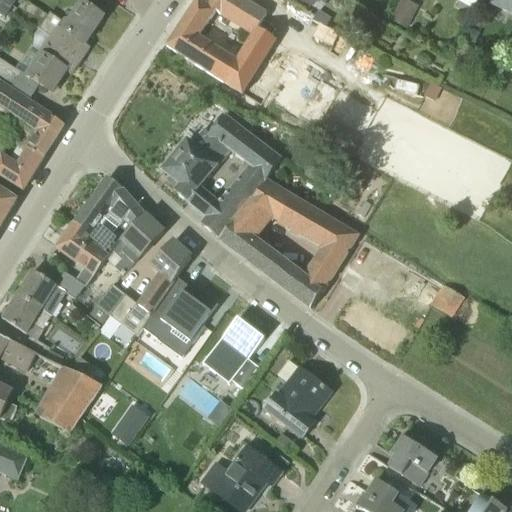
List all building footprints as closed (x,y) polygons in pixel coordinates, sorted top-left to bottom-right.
[(0,0),(0,16),(5,20),(17,0),(0,0)] [(238,0),(210,0),(205,6),(199,2),(190,16),(181,28),(167,49),(242,96),(248,87),(277,43),(271,39),(276,32),(263,24),(267,18),(238,0)] [(407,31),(419,8),(403,0),(401,0),(390,22),(407,31)] [(511,15),(511,0),(496,0),(493,7),(511,15)] [(82,5),(70,23),(65,20),(63,23),(50,15),(49,18),(24,1),(15,15),(54,41),(62,30),(86,47),(104,20),(82,5)] [(333,48),(339,35),(319,26),(314,39),(333,48)] [(90,50),(86,47),(62,30),(54,41),(82,60),(82,61),(90,50)] [(474,46),(479,35),(470,31),(465,41),(474,46)] [(82,61),(82,60),(54,41),(43,58),(67,74),(71,77),(82,61)] [(43,58),(29,79),(0,60),(0,84),(29,103),(39,87),(53,96),(67,74),(43,58)] [(65,128),(0,84),(0,106),(39,135),(29,151),(44,161),(65,128)] [(268,153),(224,119),(211,137),(206,133),(192,148),(188,144),(164,173),(174,182),(171,186),(179,192),(176,195),(199,214),(211,198),(201,190),(232,154),(249,169),(254,173),(268,153)] [(44,161),(29,151),(20,165),(19,166),(2,156),(0,158),(0,177),(24,193),(44,161)] [(211,198),(199,214),(207,220),(202,227),(221,242),(266,186),(266,182),(267,183),(281,164),(268,153),(254,173),(249,169),(219,205),(211,198)] [(146,218),(123,192),(109,181),(75,226),(90,237),(86,241),(108,258),(146,218)] [(221,243),(312,312),(356,239),(266,186),(221,242),(221,243)] [(0,231),(17,203),(0,191),(0,231)] [(109,260),(108,261),(116,268),(115,270),(124,278),(164,235),(146,218),(108,258),(109,260)] [(90,237),(75,226),(74,225),(57,249),(85,270),(76,283),(80,285),(85,289),(86,289),(95,276),(108,261),(109,260),(108,258),(86,241),(90,237)] [(153,267),(163,275),(140,308),(126,297),(111,318),(138,339),(153,318),(152,317),(180,277),(192,261),(174,245),(153,267)] [(408,268),(393,260),(381,280),(395,288),(408,268)] [(18,299),(42,313),(51,298),(57,288),(33,274),(18,299)] [(80,285),(76,283),(65,276),(59,285),(79,298),(85,289),(80,285)] [(192,292),(178,281),(164,302),(165,303),(143,332),(162,346),(160,348),(181,364),(206,331),(202,328),(211,316),(210,316),(217,307),(194,289),(192,292)] [(112,287),(97,307),(88,318),(99,327),(108,316),(111,318),(126,297),(112,287)] [(453,322),(466,300),(444,288),(431,308),(453,322)] [(27,337),(33,327),(43,333),(52,318),(42,313),(18,299),(3,323),(27,338),(27,337)] [(355,305),(343,329),(397,357),(410,334),(355,305)] [(238,321),(203,367),(229,387),(232,384),(243,393),(259,371),(248,362),(264,341),(238,321)] [(24,350),(0,339),(0,363),(27,377),(38,356),(24,349),(24,350)] [(30,340),(24,349),(38,356),(46,360),(61,367),(64,360),(50,353),(51,351),(38,343),(30,339),(30,340)] [(91,371),(80,362),(74,369),(86,378),(91,371)] [(333,396),(299,370),(278,397),(276,396),(265,412),(303,441),(315,425),(312,423),(333,396)] [(70,436),(103,390),(66,372),(41,421),(70,436)] [(0,384),(0,421),(1,422),(10,426),(18,409),(0,401),(6,388),(0,384)] [(233,411),(222,403),(209,421),(220,429),(233,411)] [(133,409),(113,437),(129,448),(149,420),(133,409)] [(294,445),(281,436),(276,442),(289,452),(294,445)] [(438,461),(411,444),(407,450),(400,445),(392,458),(396,460),(389,470),(420,489),(438,461)] [(0,474),(16,482),(27,458),(0,445),(0,474)] [(268,465),(248,450),(223,483),(212,474),(208,480),(203,486),(237,511),(243,511),(265,483),(273,489),(283,476),(268,465)] [(276,454),(268,465),(283,476),(291,465),(276,454)] [(415,511),(417,509),(376,484),(366,500),(370,503),(363,511),(415,511)] [(494,504),(483,498),(473,511),(500,511),(504,505),(496,500),(494,504)]
